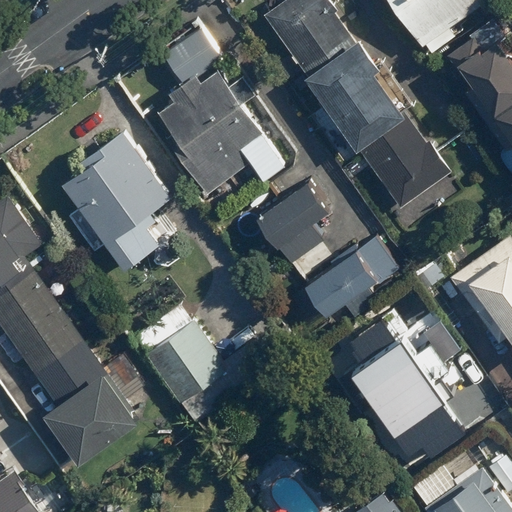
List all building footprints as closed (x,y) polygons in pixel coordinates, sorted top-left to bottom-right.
[(312,73),(360,38),(332,0),(280,0),(266,10),(312,73)] [(404,0),(438,47),(463,29),(456,20),(484,0),(404,0)] [(273,126),(221,59),(229,52),(206,22),(170,50),(189,74),(176,85),(182,92),(163,107),(179,127),(171,132),(213,186),(252,156),(270,178),(292,161),(268,130),(273,126)] [(485,33),(456,52),(511,136),(511,34),(510,31),(492,43),(485,33)] [(366,147),(414,111),(380,65),(387,60),(367,32),(360,38),(312,73),(366,147)] [(414,111),(366,147),(409,206),(457,171),(414,111)] [(75,212),(99,245),(114,235),(135,263),(167,240),(147,214),(180,191),(131,123),(88,154),(92,161),(71,176),(90,201),(75,212)] [(322,216),(341,201),(319,172),(266,211),(301,258),(334,233),(322,216)] [(55,405),(91,454),(146,413),(30,256),(54,239),(16,188),(0,199),(0,306),(67,397),(55,405)] [(404,259),(380,227),(313,279),(337,310),(404,259)] [(511,230),(453,272),(489,323),(478,331),(489,347),(511,330),(511,230)] [(347,367),(406,456),(461,421),(391,313),(349,340),(361,358),(347,367)] [(196,317),(153,347),(188,394),(230,364),(196,317)] [(0,511),(46,511),(49,510),(15,462),(0,472),(0,511)] [(511,511),(511,488),(492,463),(444,499),(454,511),(511,511)] [(328,511),(298,472),(274,490),(290,511),(328,511)]
